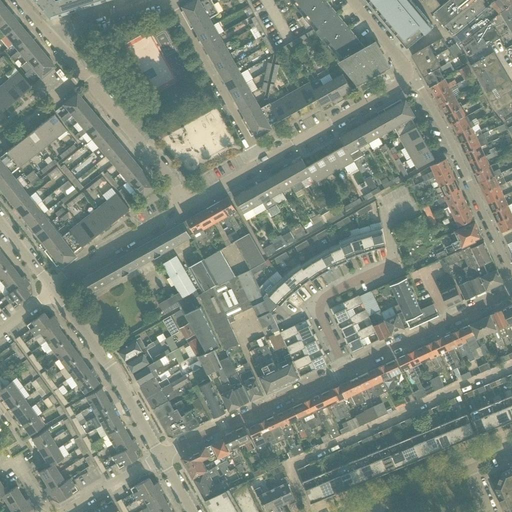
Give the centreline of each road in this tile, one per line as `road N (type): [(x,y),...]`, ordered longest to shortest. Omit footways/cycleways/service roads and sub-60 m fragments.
road 1 (residential): [(511,273),(468,176),(414,79),(402,74)]
road 2 (residential): [(344,369),(317,312),(322,301),(399,266),(385,214)]
road 3 (residential): [(160,454),(344,369)]
road 4 (residential): [(160,454),(52,289)]
road 5 (residential): [(172,0),(262,162)]
road 6 (residential): [(344,369),(511,291)]
road 7 (residential): [(186,206),(78,70)]
road 8 (residential): [(402,74),(398,84),(262,162)]
road 9 (residential): [(186,206),(52,289)]
